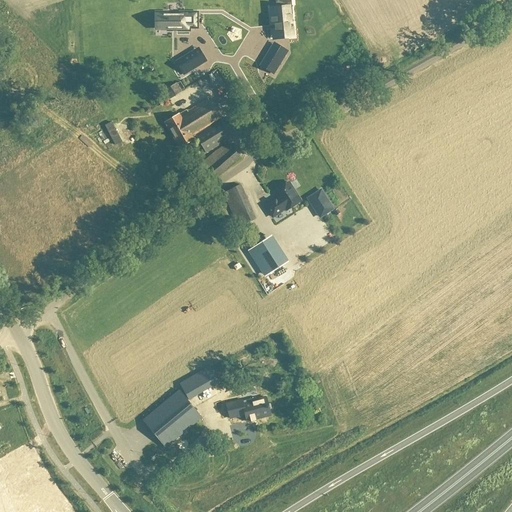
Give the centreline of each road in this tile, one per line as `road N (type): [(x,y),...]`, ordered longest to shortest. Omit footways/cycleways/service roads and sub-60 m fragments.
road 1 (unclassified): [(15,333),(260,160),(511,27)]
road 2 (trunk): [(511,381),(290,511)]
road 3 (tertiary): [(117,509),(66,446),(15,333)]
road 4 (trunk): [(418,511),(511,437)]
